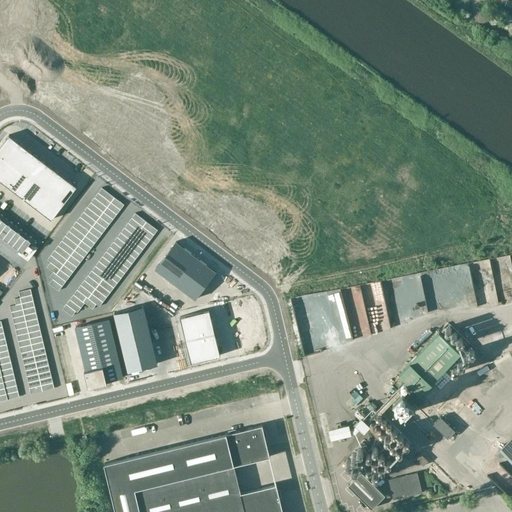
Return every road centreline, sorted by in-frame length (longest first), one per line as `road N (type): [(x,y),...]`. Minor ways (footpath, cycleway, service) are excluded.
road 1 (unclassified): [(283,358),(263,289),(39,115),(0,115)]
road 2 (unclassified): [(30,418),(283,358)]
road 3 (unknown): [(354,362),(439,324),(511,319)]
road 4 (unclassified): [(320,511),(283,358)]
road 5 (unknown): [(453,464),(354,362)]
